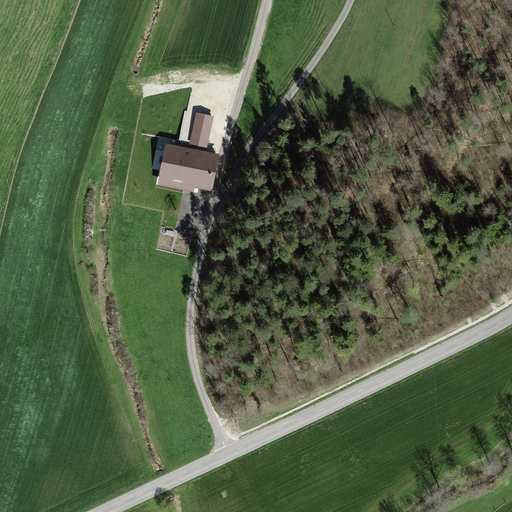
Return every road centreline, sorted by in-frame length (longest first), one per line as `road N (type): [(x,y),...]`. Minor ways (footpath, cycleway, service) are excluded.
road 1 (unclassified): [(264,0),(190,311),(193,365),(228,453)]
road 2 (tertiary): [(228,453),(511,314)]
road 3 (track): [(213,206),(349,0)]
road 4 (tertiary): [(102,511),(228,453)]
